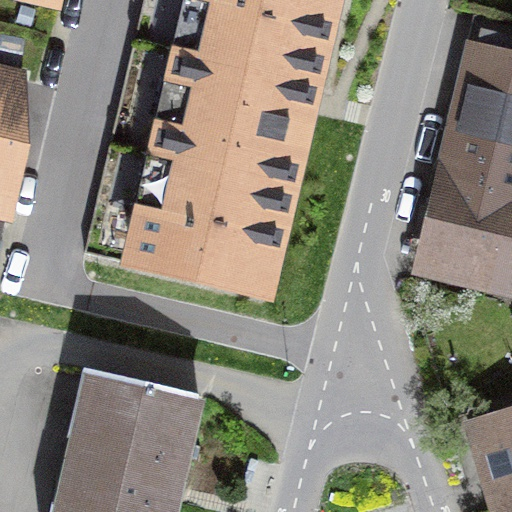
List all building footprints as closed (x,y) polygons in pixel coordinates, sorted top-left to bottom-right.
[(193,0),(131,265),(261,297),(330,0),(193,0)] [(418,229),(432,232),(424,266),(506,286),(511,258),(511,37),(481,30),(437,210),(423,206),(418,229)] [(0,74),(0,140),(2,141),(17,78),(0,74)] [(21,146),(2,141),(0,140),(0,206),(7,208),(21,146)] [(52,505),(50,511),(170,511),(198,396),(84,370),(68,437),(78,439),(62,507),(52,505)] [(511,417),(476,428),(500,510),(511,506),(511,417)]
